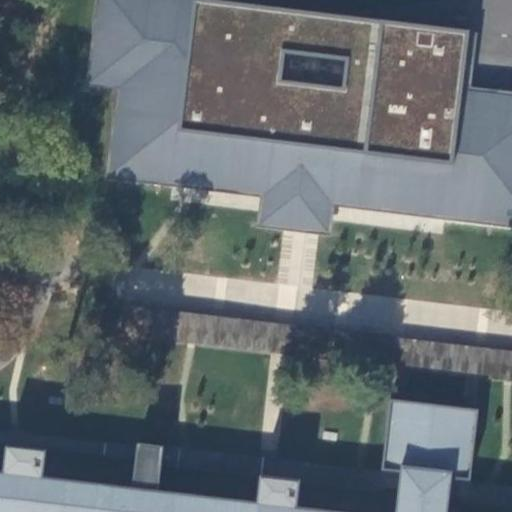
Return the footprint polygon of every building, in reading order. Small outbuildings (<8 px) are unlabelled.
[(477,34),(203,0),(99,0),(89,83),(119,87),(108,177),(263,196),(261,212),(259,225),(283,228),(318,232),(329,233),(330,221),(332,206),(444,220),(511,228),(511,92),(471,88),(477,34)] [(169,310),(124,304),(123,315),(120,335),(131,337),(165,341),(169,310)] [(511,350),(201,314),(169,310),(165,341),(192,344),(397,368),(409,370),(467,376),(478,378),(511,381),(511,350)] [(409,370),(397,368),(393,402),(405,403),(409,370)] [(478,378),(467,376),(462,411),(474,412),(478,378)] [(0,511),(511,511),(511,486),(468,482),(476,412),(474,412),(462,411),(405,403),(393,402),(392,402),(384,472),(185,449),(160,446),(140,447),(140,452),(139,458),(135,490),(0,473),(0,511)] [(0,441),(139,458),(140,452),(140,447),(0,430),(0,441)]
